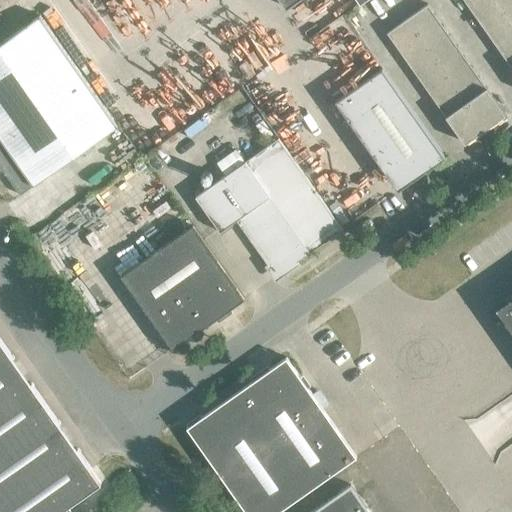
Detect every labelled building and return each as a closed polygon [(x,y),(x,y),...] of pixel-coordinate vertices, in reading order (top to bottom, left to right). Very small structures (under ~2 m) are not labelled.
[(511,0),(463,0),(511,68),(511,0)] [(428,4),(407,19),(387,33),(393,42),(393,43),(394,44),(400,51),(399,52),(400,53),(401,53),(413,70),(414,72),(419,79),(419,80),(420,81),(433,98),(432,98),(433,100),(434,100),(439,107),(440,109),(453,127),(465,143),(505,115),(493,98),(494,98),(428,4)] [(117,126),(39,16),(0,43),(0,170),(3,172),(6,176),(6,177),(19,195),(117,126)] [(445,157),(382,68),(336,101),(339,106),(343,103),(400,183),(419,170),(422,174),(445,157)] [(342,230),(278,138),(195,197),(220,232),(236,220),(276,277),(342,230)] [(205,183),(207,183),(208,183),(209,182),(210,181),(211,180),(212,179),(212,178),(212,177),(211,176),(211,175),(210,173),(209,173),(208,172),(206,172),(204,172),(203,173),(202,174),(201,175),(201,176),(201,177),(201,178),(201,179),(202,181),(202,182),(204,183),(205,183)] [(336,201),(330,206),(336,214),(343,209),(336,201)] [(244,299),(192,225),(120,276),(172,349),(244,299)] [(511,296),(496,308),(511,331),(511,296)] [(0,511),(59,511),(101,483),(77,450),(73,453),(55,427),(59,424),(31,384),(27,387),(9,361),(13,358),(0,340),(0,511)] [(277,511),(356,457),(287,357),(187,427),(247,511),(277,511)] [(369,511),(350,485),(312,511),(369,511)]
